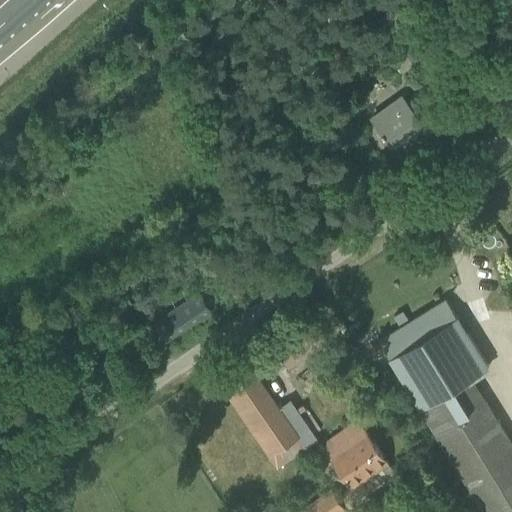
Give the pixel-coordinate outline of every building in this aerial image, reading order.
[(381,133),(384,137),(385,136),(391,144),(422,122),(402,96),(372,118),(383,132),(381,133)] [(199,290),(152,323),(165,342),(213,310),(199,290)] [(420,408),(471,377),(488,366),(457,315),(456,315),(445,298),(379,339),(390,357),(389,357),(420,408)] [(274,344),(289,367),(326,343),(311,319),(274,344)] [(214,375),(277,467),(305,447),(296,435),(297,434),(251,366),(250,366),(242,356),(214,375)] [(420,408),(477,498),(511,475),(511,443),(471,377),(420,408)] [(330,486),(296,511),(341,511),(346,509),(344,505),(354,497),(356,500),(369,491),(395,472),(370,435),(358,419),(323,444),(335,460),(353,486),(338,497),(330,486)] [(511,511),(511,475),(477,498),(485,511),(511,511)]
